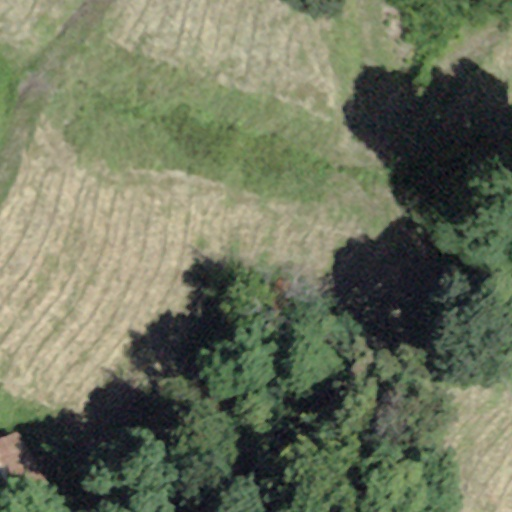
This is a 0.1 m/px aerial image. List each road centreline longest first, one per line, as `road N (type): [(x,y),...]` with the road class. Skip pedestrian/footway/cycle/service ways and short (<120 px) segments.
road 1 (track): [(356,0),(368,124),(405,127),(511,1)]
road 2 (track): [(0,180),(95,0)]
